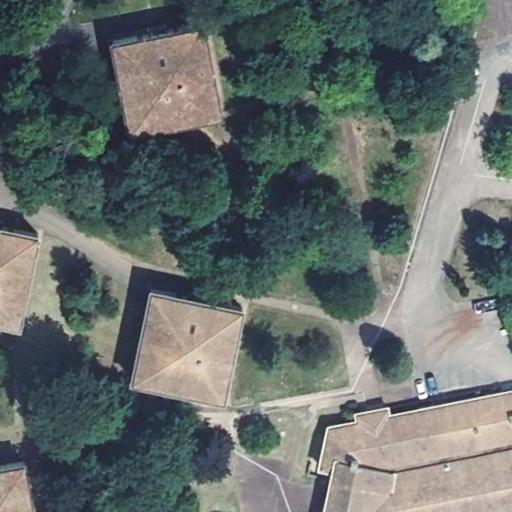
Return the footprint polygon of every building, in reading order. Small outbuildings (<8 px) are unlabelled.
[(114,39),(129,129),(219,112),(203,21),(114,39)] [(307,73),(270,121),(359,188),(396,142),(307,73)] [(0,221),(0,313),(24,320),(45,233),(0,221)] [(212,392),(221,390),(239,306),(152,288),(133,374),(212,392)] [(329,469),(320,511),(511,511),(511,387),(392,413),(353,420),(325,424),(315,466),(329,469)] [(352,406),(353,420),(392,413),(390,401),(352,406)] [(0,463),(0,511),(31,511),(23,460),(0,463)]
